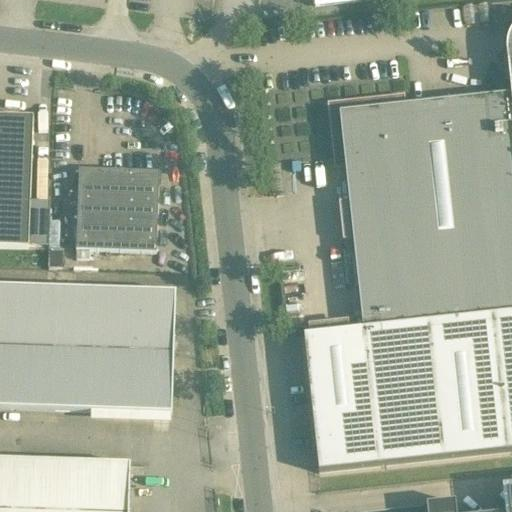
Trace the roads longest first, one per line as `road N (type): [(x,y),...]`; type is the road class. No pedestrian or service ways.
road 1 (unclassified): [(258,511),(211,107),(185,78),(151,59),(0,40)]
road 2 (unknown): [(273,511),(502,491)]
road 3 (unknown): [(229,229),(288,219),(306,226),(325,315)]
road 4 (unknown): [(152,151),(82,139),(82,49)]
